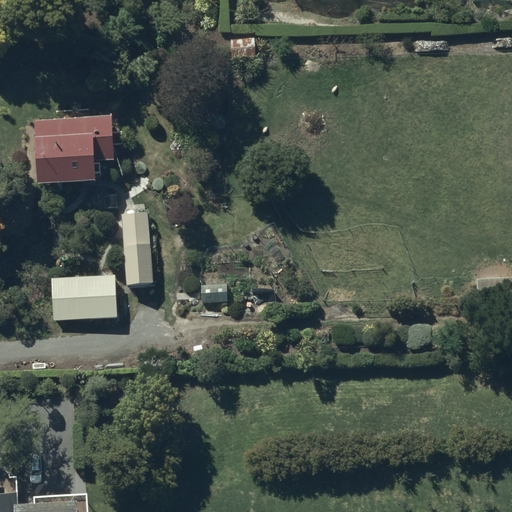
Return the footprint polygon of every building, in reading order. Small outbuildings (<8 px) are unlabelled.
[(113,113),(39,117),(42,179),(96,176),(95,156),(115,155),(113,113)] [(148,209),(123,210),(129,282),(154,280),(148,209)] [(116,271),(52,275),(55,319),(119,315),(116,271)] [(511,275),(477,277),(479,305),(511,303),(511,275)] [(0,511),(90,511),(90,499),(36,501),(36,508),(22,508),(22,498),(19,498),(18,482),(0,483),(0,511)]
